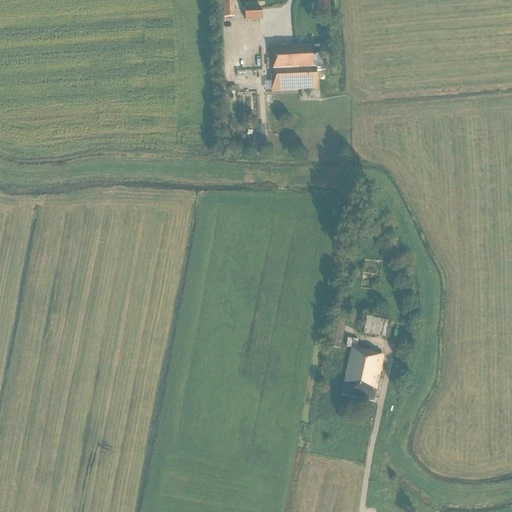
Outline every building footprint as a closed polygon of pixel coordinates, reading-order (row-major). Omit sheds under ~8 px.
[(222,0),(223,18),(234,18),(234,0),(222,0)] [(245,9),(245,21),(262,20),(262,9),(245,9)] [(312,47),(312,45),(269,47),(270,76),(271,76),(272,92),(317,90),(316,72),(325,71),(324,47),(312,47)] [(265,137),(265,133),(265,131),(256,131),(256,144),(265,143),(265,137)] [(240,145),(243,138),(237,135),(234,141),(240,145)] [(380,286),(381,259),(365,259),(364,285),(380,286)] [(388,322),(366,317),(363,334),(385,339),(388,322)] [(345,320),(333,318),(328,348),(340,350),(345,320)] [(357,349),(358,341),(347,339),(346,347),(352,349),(342,396),(374,403),(384,357),(375,355),(375,353),(357,349)]
